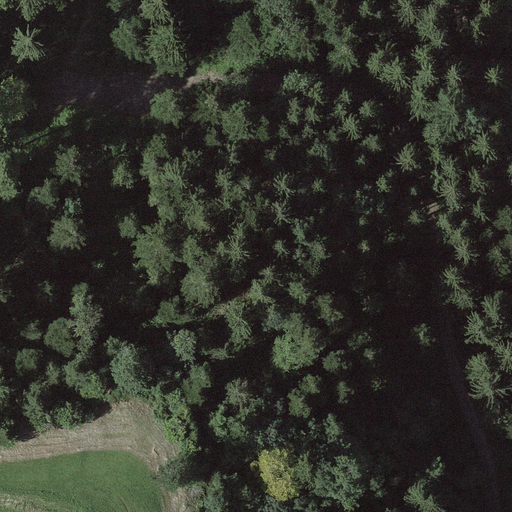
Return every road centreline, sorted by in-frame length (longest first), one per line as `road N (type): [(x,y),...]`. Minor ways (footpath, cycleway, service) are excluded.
road 1 (track): [(493,511),(446,326),(419,173),(399,125),(382,107),(334,85),(302,82),(68,93)]
road 2 (track): [(0,133),(68,93),(94,0)]
